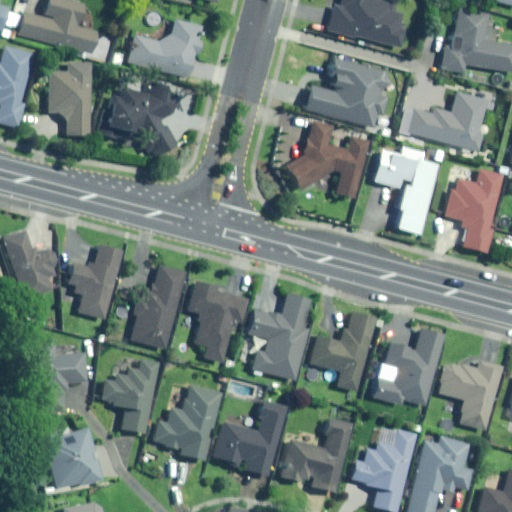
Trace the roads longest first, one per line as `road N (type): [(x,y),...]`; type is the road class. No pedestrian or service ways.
road 1 (secondary): [(511,308),(223,227)]
road 2 (residential): [(280,0),(223,227)]
road 3 (residential): [(192,219),(252,0)]
road 4 (secondary): [(192,219),(0,173)]
